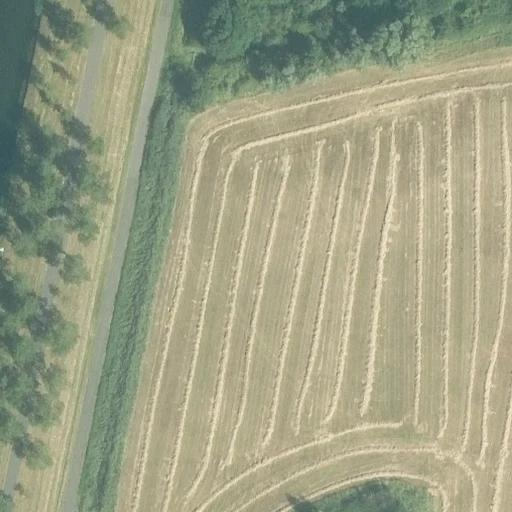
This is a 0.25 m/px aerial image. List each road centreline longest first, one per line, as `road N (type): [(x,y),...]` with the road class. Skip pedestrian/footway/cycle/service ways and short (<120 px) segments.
road 1 (unclassified): [(75,511),(177,0)]
road 2 (unclassified): [(5,511),(106,0)]
